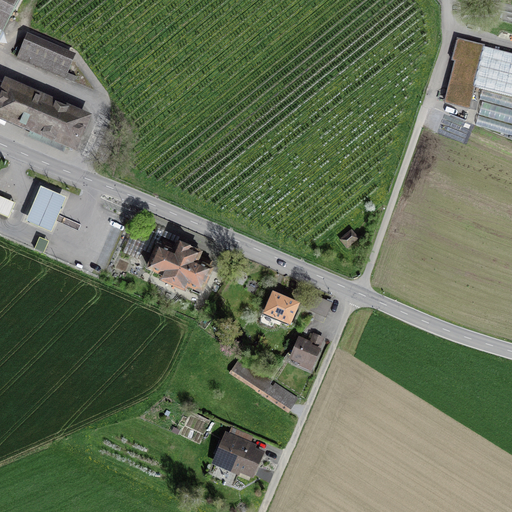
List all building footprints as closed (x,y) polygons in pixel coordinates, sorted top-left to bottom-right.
[(19,0),(0,0),(0,32),(2,34),(19,0)] [(75,56),(28,36),(18,59),(65,79),(75,56)] [(483,47),(455,40),(441,103),(469,109),(483,47)] [(476,87),(511,95),(511,55),(485,49),(476,87)] [(0,120),(75,152),(90,117),(5,81),(0,93),(0,120)] [(51,237),(67,201),(42,190),(26,226),(51,237)] [(0,196),(0,213),(8,216),(14,202),(0,196)] [(359,241),(352,232),(340,240),(347,250),(359,241)] [(202,295),(212,271),(198,266),(203,255),(177,245),(173,254),(156,247),(146,271),(164,278),(161,285),(185,295),(188,289),(202,295)] [(301,305),(273,294),(264,316),(292,328),(301,305)] [(325,319),(331,305),(311,297),(306,311),(325,319)] [(311,372),(323,339),(311,335),(308,344),(299,341),(292,360),(298,363),(297,366),(311,372)] [(299,400),(240,361),(231,373),(290,412),(299,400)] [(258,453),(223,438),(212,463),(247,478),(258,453)]
